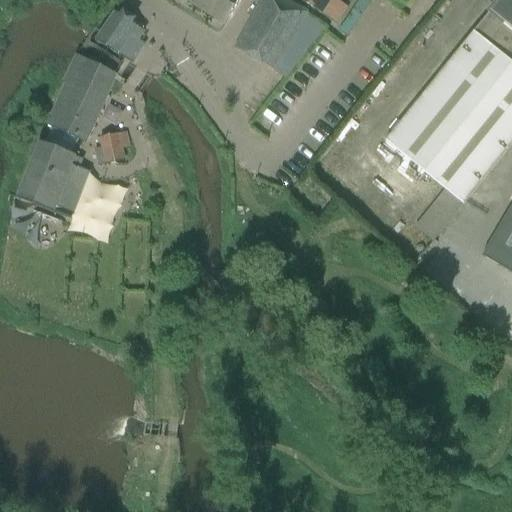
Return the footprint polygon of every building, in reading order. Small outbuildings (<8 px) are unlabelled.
[(182,0),(189,4),(224,27),(240,0),(182,0)] [(273,72),(306,13),(283,0),(262,0),(234,50),(273,72)] [(298,0),(301,1),(332,23),(336,25),(348,8),(343,5),(335,0),(298,0)] [(511,0),(500,0),(385,143),(444,191),(414,228),(433,243),(463,206),(511,144),(511,0)] [(132,64),(144,45),(138,41),(144,32),(114,14),(96,42),(114,53),(132,64)] [(277,131),(342,44),(323,30),(258,117),(277,131)] [(39,143),(18,200),(53,214),(69,220),(70,218),(63,216),(53,212),(55,208),(64,211),(72,214),(77,201),(81,191),(86,178),(88,173),(77,169),(81,160),(75,157),(71,155),(78,141),(79,141),(85,144),(93,128),(114,79),(116,76),(113,75),(114,73),(77,56),(76,57),(66,78),(64,83),(63,84),(66,85),(56,108),(49,124),(48,126),(49,126),(51,127),(51,129),(45,145),(39,143)] [(125,133),(101,138),(103,149),(96,150),(99,166),(124,162),(121,151),(129,149),(125,133)]
